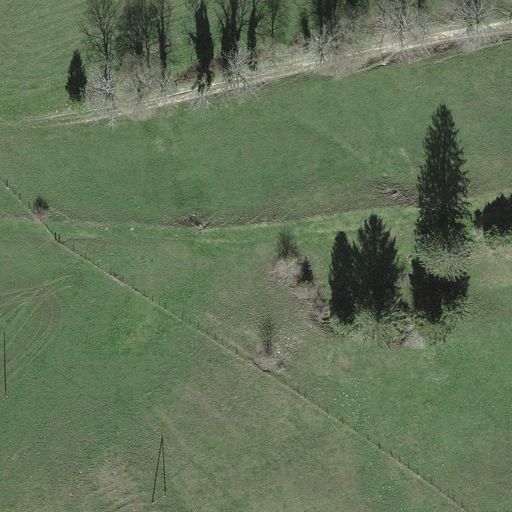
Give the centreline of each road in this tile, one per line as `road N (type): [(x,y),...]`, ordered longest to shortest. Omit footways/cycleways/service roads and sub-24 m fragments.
road 1 (track): [(0,116),(37,126),(79,122),(325,61),(511,27)]
road 2 (track): [(0,222),(243,234),(511,201)]
